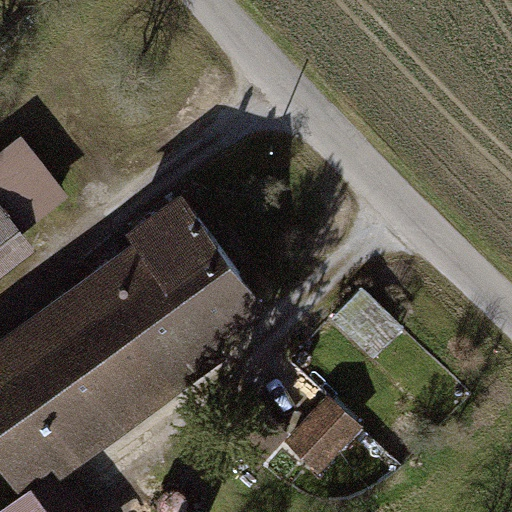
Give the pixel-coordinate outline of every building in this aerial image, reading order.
[(20,151),(0,167),(0,292),(33,267),(9,235),(57,199),(20,151)] [(141,233),(0,339),(0,465),(24,497),(62,468),(268,313),(183,201),(141,233)] [(384,391),(361,372),(345,391),(368,410),(384,391)] [(367,428),(331,396),(292,439),(328,471),(367,428)] [(24,497),(2,511),(95,511),(62,468),(24,497)]
